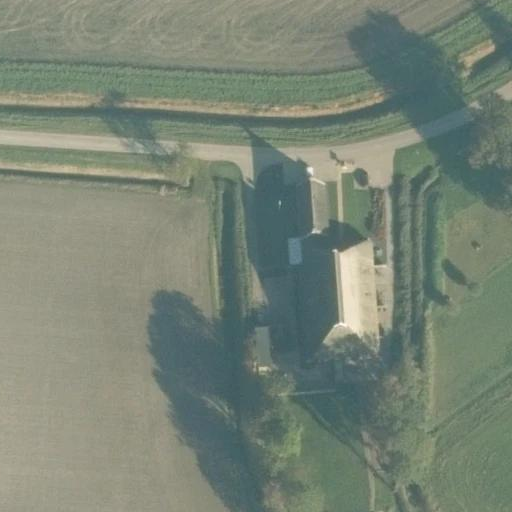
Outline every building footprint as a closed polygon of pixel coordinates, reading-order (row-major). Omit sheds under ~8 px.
[(298,270),(306,366),(378,361),(369,247),(328,250),(324,192),(297,194),(302,270),(298,270)] [(260,373),(272,373),(271,349),(293,348),(292,329),(259,331),(260,373)] [(329,457),(356,458),(357,429),(330,428),(329,457)] [(297,447),(299,477),(326,475),(324,446),(297,447)] [(361,466),(334,467),(335,495),(363,493),(361,466)] [(312,511),(367,511),(367,501),(312,503),(312,511)]
